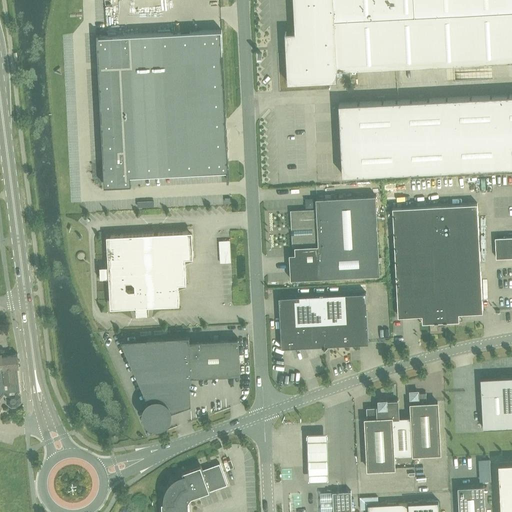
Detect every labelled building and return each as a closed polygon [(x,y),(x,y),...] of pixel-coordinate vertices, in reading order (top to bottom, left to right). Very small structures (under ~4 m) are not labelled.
[(511,61),(511,0),(293,0),(295,31),(285,32),(288,82),(338,80),(337,70),(511,61)] [(221,171),(229,170),(228,161),(226,119),(222,30),(106,35),(97,36),(104,177),(105,186),(131,184),(131,175),(221,171)] [(511,166),(511,94),(339,103),(343,175),(511,166)] [(380,274),(376,195),(316,198),(317,211),(293,212),(295,253),(289,254),(291,279),(380,274)] [(459,320),(459,313),(483,311),(477,203),(393,207),(398,316),(422,315),(422,322),(459,320)] [(111,235),(107,239),(109,266),(100,266),(101,278),(109,277),(111,304),(114,307),(136,306),(136,315),(148,314),(147,305),(176,304),(180,300),(179,283),(187,283),(185,257),(194,257),(192,235),(188,231),(111,235)] [(511,256),(511,236),(495,237),(496,258),(511,256)] [(231,262),(230,240),(219,241),(220,263),(231,262)] [(323,294),(325,345),(356,344),(356,343),(369,342),(366,292),(323,294)] [(325,345),(323,294),(279,296),(282,347),(294,346),(294,347),(325,345)] [(166,408),(167,412),(172,411),(171,407),(188,401),(187,381),(192,381),(192,376),(240,374),(239,339),(190,341),(190,335),(148,338),(148,341),(126,342),(152,399),(149,401),(151,405),(155,403),(156,403),(160,403),(163,404),(165,406),(166,408)] [(0,397),(1,397),(4,394),(7,396),(6,397),(7,403),(12,407),(18,406),(21,401),(21,395),(18,393),(20,391),(17,367),(19,367),(18,354),(2,355),(2,353),(0,352),(0,397)] [(483,428),(511,426),(511,375),(481,378),(483,428)] [(411,404),(412,416),(414,454),(440,452),(438,402),(427,402),(426,392),(418,393),(418,398),(410,398),(410,404),(411,404)] [(367,418),(365,418),(368,469),(395,467),(394,455),(414,454),(412,416),(399,417),(398,400),(387,401),(387,399),(379,399),(379,406),(377,406),(366,407),(367,418)] [(501,511),(511,511),(511,461),(499,463),(501,511)] [(166,502),(162,502),(162,511),(189,511),(189,501),(192,497),(227,484),(220,463),(202,469),(201,465),(182,472),(183,475),(177,479),(171,483),(168,488),(166,494),(166,502)] [(485,511),(484,485),(458,486),(459,511),(485,511)] [(333,491),(333,511),(352,511),(351,490),(343,491),(333,491)] [(409,502),(409,511),(439,511),(439,500),(409,502)] [(409,511),(409,502),(368,504),(368,511),(409,511)]
